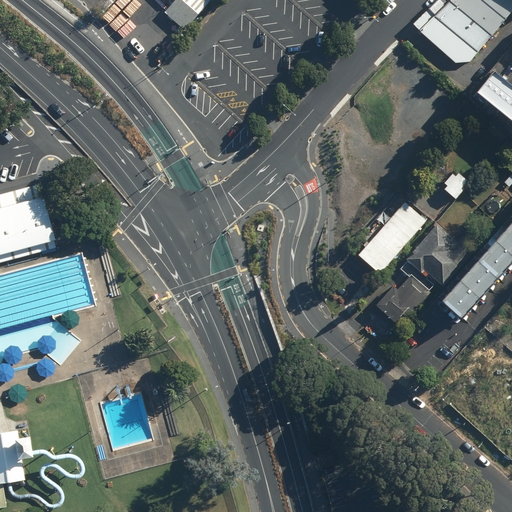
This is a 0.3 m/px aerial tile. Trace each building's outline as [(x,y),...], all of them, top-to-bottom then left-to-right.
[(134,0),(114,23),(155,60),(182,30),(148,0),(134,0)] [(212,0),(174,0),(164,12),(185,30),(212,0)] [(450,0),(449,1),(491,37),(506,20),(481,0),(450,0)] [(511,0),(481,0),(506,20),(511,12),(511,0)] [(434,16),(478,53),(491,37),(449,1),(434,16)] [(478,53),(434,16),(419,31),(456,64),(470,62),(478,53)] [(346,179),(383,137),(422,93),(395,70),(356,114),(319,156),(292,186),(318,210),(346,179)] [(511,83),(497,72),(478,95),(511,123),(511,83)] [(352,191),(346,186),(319,215),(348,242),(400,186),(371,159),(356,175),(362,180),(352,191)] [(453,200),(468,184),(454,170),(439,186),(453,200)] [(0,255),(51,242),(47,230),(50,229),(38,184),(35,184),(0,193),(0,255)] [(407,200),(359,254),(380,272),(428,219),(407,200)] [(511,220),(441,299),(461,317),(511,260),(511,220)] [(437,224),(406,259),(408,261),(401,268),(409,276),(411,274),(429,290),(437,281),(445,288),(474,256),(464,248),(437,224)] [(411,274),(409,276),(398,289),(394,286),(376,306),(400,327),(431,292),(429,290),(411,274)] [(0,386),(70,368),(57,321),(0,336),(0,386)] [(511,442),(511,383),(488,407),(497,416),(491,423),(511,442)] [(17,432),(0,434),(0,483),(9,483),(24,480),(21,460),(28,459),(27,455),(25,439),(18,440),(17,432)]
